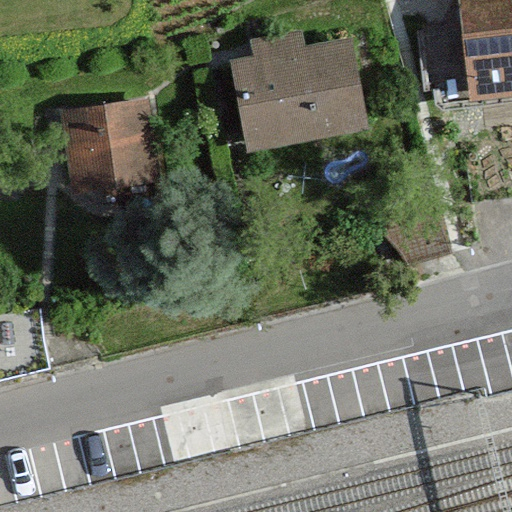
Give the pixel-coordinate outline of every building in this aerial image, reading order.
[(511,0),(460,0),(472,100),(511,95),(511,0)] [(278,71),(256,75),(270,155),(394,133),(379,49),(319,59),(316,43),(274,51),(278,71)] [(171,112),(89,119),(95,193),(178,185),(171,112)] [(511,127),(464,133),(472,201),(511,195),(511,127)] [(0,370),(3,370),(13,393),(60,381),(49,319),(0,319),(0,370)]
